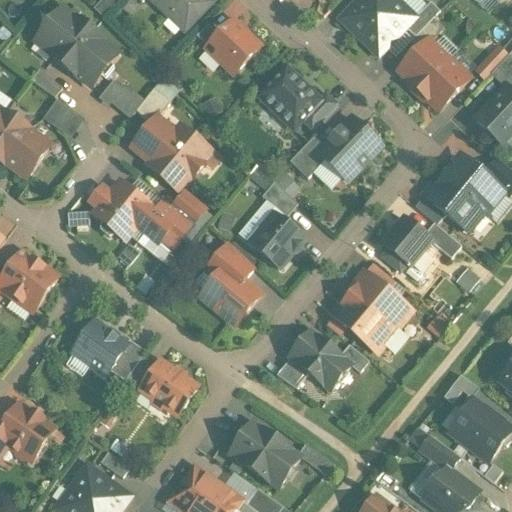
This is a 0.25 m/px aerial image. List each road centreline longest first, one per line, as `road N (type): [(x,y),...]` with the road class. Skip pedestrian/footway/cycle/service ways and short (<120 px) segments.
road 1 (residential): [(255,0),(303,34),(421,148),(231,378)]
road 2 (residential): [(231,378),(91,275)]
road 3 (residential): [(152,495),(231,378)]
road 4 (residential): [(12,385),(91,275)]
